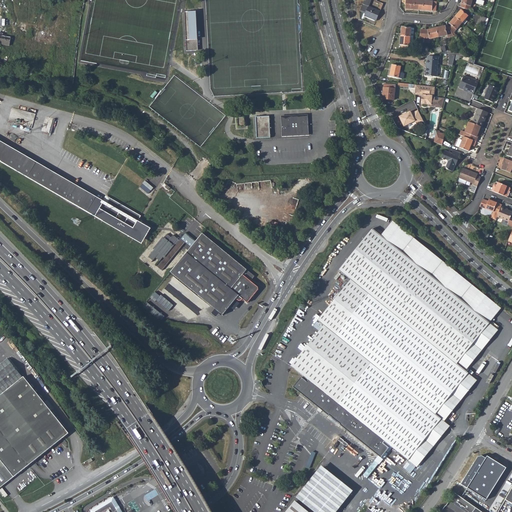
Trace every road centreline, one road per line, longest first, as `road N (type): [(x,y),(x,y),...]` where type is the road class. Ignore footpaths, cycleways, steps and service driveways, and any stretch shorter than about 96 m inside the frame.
road 1 (trunk): [(0,270),(96,377),(186,511)]
road 2 (trunk): [(202,371),(165,361),(0,203)]
road 3 (tertiary): [(199,392),(167,432),(35,511)]
road 4 (tertiary): [(54,511),(214,408)]
road 5 (trunk): [(203,511),(106,366)]
road 6 (trunk): [(106,366),(0,238)]
road 7 (tertiary): [(322,0),(361,135),(359,153)]
road 8 (trunk): [(106,366),(0,249)]
road 9 (tertiary): [(391,194),(422,211),(511,294)]
road 10 (tertiary): [(386,144),(334,0)]
road 11 (tertiary): [(287,289),(342,213),(371,195)]
road 12 (primary): [(191,511),(219,492),(236,464),(230,408)]
